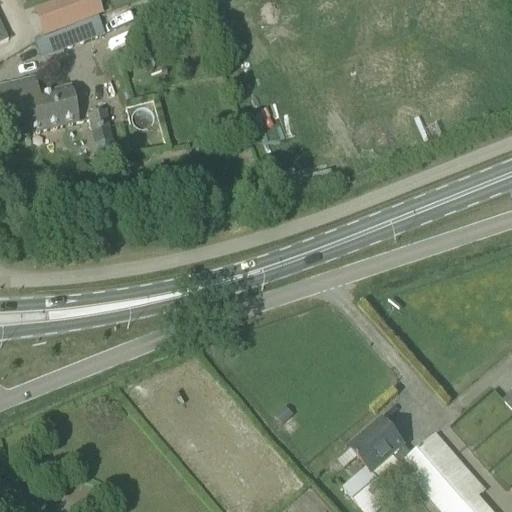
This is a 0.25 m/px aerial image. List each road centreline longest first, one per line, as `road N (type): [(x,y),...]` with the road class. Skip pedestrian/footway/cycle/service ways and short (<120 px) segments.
road 1 (unclassified): [(0,405),(190,328),(511,219)]
road 2 (unclassified): [(511,144),(246,244),(155,268),(0,282)]
road 3 (primary): [(103,308),(288,261),(511,174)]
